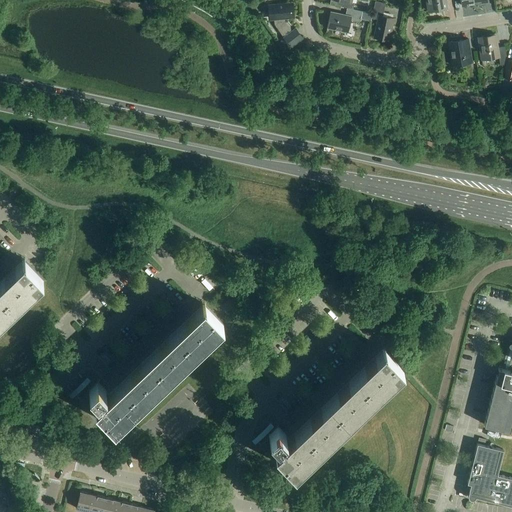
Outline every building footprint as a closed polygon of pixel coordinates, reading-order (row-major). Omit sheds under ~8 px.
[(340,7),(347,8),(353,9),(354,3),(352,3),(352,0),(336,0),(341,1),(340,7)] [(426,0),(428,11),(448,8),(446,0),(426,0)] [(374,38),(388,41),(391,29),(394,18),(383,16),(385,3),(375,1),(371,18),(378,20),(374,38)] [(284,22),(283,18),(293,17),(292,4),(283,4),(282,3),(279,3),(278,5),(269,6),(270,19),(273,19),(274,24),(282,36),(288,35),(291,33),(290,25),(288,21),(284,22)] [(353,9),(347,8),(345,15),(330,12),(327,28),(347,32),(350,20),(360,22),(362,11),(353,9)] [(499,57),(500,65),(506,64),(507,59),(505,46),(497,47),(495,35),(478,37),(481,60),(499,57)] [(287,42),(284,38),(278,42),(283,46),(287,48),(291,46),(288,42),(287,42)] [(448,42),(452,66),(472,62),(468,39),(448,42)] [(511,62),(507,62),(503,78),(511,79),(511,62)] [(0,320),(43,279),(31,266),(25,260),(24,259),(0,281),(0,320)] [(221,307),(226,313),(235,305),(229,299),(221,307)] [(114,428),(223,324),(205,304),(205,305),(204,304),(109,394),(97,382),(91,388),(89,390),(90,392),(82,400),(90,409),(94,407),(109,422),(114,428)] [(350,344),(358,336),(348,326),(340,334),(350,344)] [(504,369),(498,367),(484,425),(510,431),(511,421),(511,368),(510,369),(510,370),(508,370),(511,358),(511,342),(510,342),(509,343),(508,344),(509,346),(509,347),(510,347),(504,369)] [(294,472),(403,368),(385,349),(384,348),(289,438),(277,426),(271,432),(269,435),(270,436),(262,444),(270,453),(274,451),(288,466),(294,472)] [(511,477),(497,474),(503,450),(484,445),(477,443),(467,483),(470,484),(468,494),(468,497),(469,498),(470,499),(472,499),(473,499),(474,499),(475,498),(475,496),(511,505),(511,477)] [(76,508),(88,511),(93,495),(88,494),(88,493),(80,491),(79,495),(79,496),(76,508)] [(88,511),(90,511),(101,511),(105,497),(97,495),(97,496),(93,495),(88,511)] [(101,511),(114,511),(117,501),(113,500),(113,499),(105,497),(101,511)] [(114,511),(127,511),(129,503),(122,501),(121,502),(117,501),(114,511)] [(127,511),(140,511),(142,507),(137,506),(137,505),(129,503),(127,511)]
